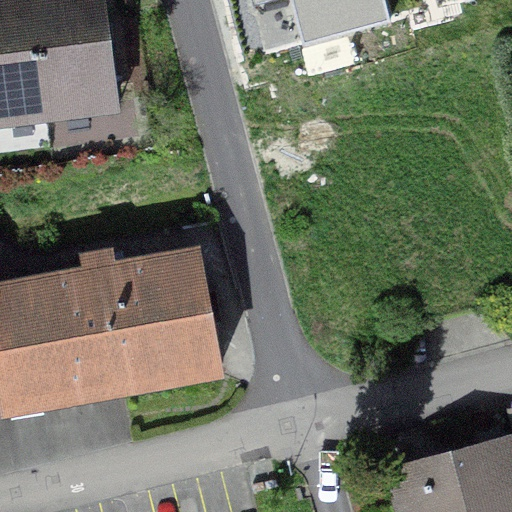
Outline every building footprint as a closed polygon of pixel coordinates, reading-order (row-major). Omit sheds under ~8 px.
[(0,0),(0,128),(47,122),(30,0),(0,0)] [(30,0),(47,122),(120,112),(105,0),(30,0)] [(380,0),(288,0),(303,57),(389,35),(380,0)] [(5,291),(23,379),(32,424),(244,382),(218,250),(5,291)] [(0,382),(23,379),(5,291),(0,263),(0,382)] [(511,406),(511,422),(382,456),(396,511),(511,511),(511,394),(509,395),(511,406)]
